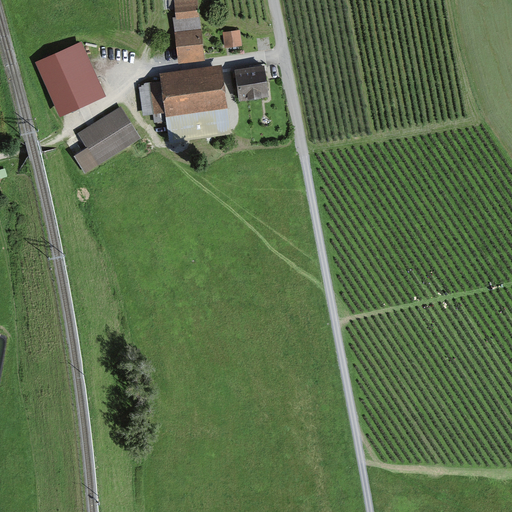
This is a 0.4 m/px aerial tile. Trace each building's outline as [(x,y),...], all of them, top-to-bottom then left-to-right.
[(179,64),(206,60),(198,0),(175,0),(176,17),(173,18),(179,64)] [(225,48),(243,46),(241,31),(223,33),(225,48)] [(80,47),(39,66),(61,117),(103,98),(80,47)] [(270,97),(265,66),(235,71),(240,102),(270,97)] [(167,125),(169,143),(232,135),(222,69),(159,77),(160,87),(139,89),(143,119),(153,117),(155,127),(167,125)] [(84,147),(71,154),(83,173),(140,137),(120,104),(75,132),(84,147)]
